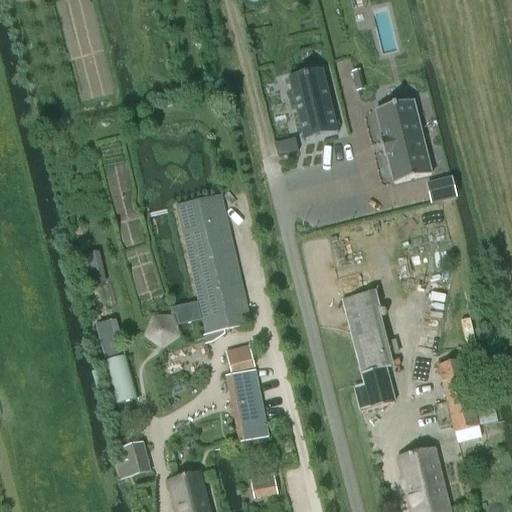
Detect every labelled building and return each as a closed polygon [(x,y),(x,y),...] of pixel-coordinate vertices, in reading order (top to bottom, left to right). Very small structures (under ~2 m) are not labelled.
[(289,79),(288,79),(303,142),(305,142),(304,139),(336,131),(337,134),(338,133),(323,70),(322,71),(322,73),(290,81),(289,79)] [(413,102),(376,111),(383,140),(380,141),(384,157),(387,156),(394,185),(431,176),(413,102)] [(295,139),(274,144),(275,161),(299,155),(295,139)] [(447,179),(427,184),(432,205),(453,200),(455,199),(450,178),(447,179)] [(211,336),(250,327),(220,198),(176,208),(206,337),(211,336)] [(202,322),(198,304),(195,304),(173,309),(171,310),(172,318),(152,317),(143,339),(162,352),(181,339),(180,336),(178,327),(198,323),(202,322)] [(110,323),(95,326),(97,335),(111,332),(110,323)] [(395,404),(387,369),(391,368),(382,333),(352,341),(364,395),(355,397),(359,413),(395,404)] [(206,337),(203,338),(205,346),(212,344),(211,336),(206,337)] [(511,351),(510,343),(503,345),(504,355),(507,369),(506,369),(508,379),(511,392),(511,351)] [(114,348),(100,350),(101,357),(115,354),(114,348)] [(249,348),(225,353),(229,375),(254,370),(249,348)] [(117,404),(136,400),(126,358),(107,363),(117,404)] [(477,427),(496,423),(493,412),(475,416),(473,407),(485,404),(474,359),(438,367),(454,434),(478,428),(477,427)] [(244,444),(268,439),(255,372),(231,377),(244,444)] [(122,449),(125,463),(121,464),(117,465),(120,482),(124,481),(151,474),(144,444),(122,449)] [(409,511),(448,511),(434,450),(397,459),(409,511)] [(174,511),(207,511),(198,476),(167,485),(174,511)] [(252,500),(276,495),(272,476),(248,481),(252,500)]
